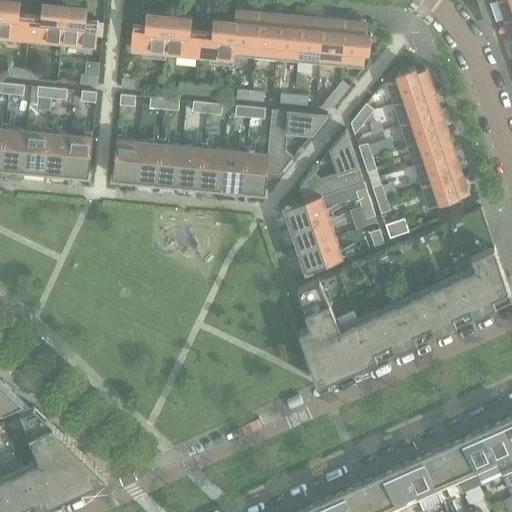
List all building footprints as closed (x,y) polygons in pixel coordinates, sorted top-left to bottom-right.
[(30,14),(19,13),(20,0),(0,0),(0,35),(28,38),(30,14)] [(511,17),(511,0),(500,0),(507,19),(511,17)] [(61,41),(65,3),(42,1),(41,15),(30,14),(28,38),(61,41)] [(96,45),(98,20),(86,19),(87,6),(65,3),(61,41),(96,45)] [(231,65),(237,10),(235,10),(234,20),(213,18),(212,31),(201,30),(199,55),(210,56),(209,63),(231,65)] [(254,57),(259,12),(237,10),(231,65),(233,65),(234,55),(254,57)] [(164,59),(169,14),(146,11),(145,25),(133,24),(131,48),(143,49),(143,56),(164,59)] [(275,59),(280,14),(259,12),(254,57),(255,50),(276,52),(275,59)] [(199,55),(201,30),(190,29),(191,16),(169,14),(164,59),(165,59),(166,51),(199,55)] [(298,61),(302,16),(280,14),(275,59),(298,61)] [(318,63),(323,18),(302,16),(298,61),(299,54),(319,56),(318,63)] [(341,65),(345,20),(323,18),(318,63),(341,65)] [(369,51),(371,33),(366,33),(367,22),(365,22),(365,19),(358,18),(357,22),(345,20),(341,65),(363,68),(365,50),(369,51)] [(24,77),(25,68),(8,66),(7,76),(24,77)] [(432,89),(425,68),(415,71),(414,67),(397,72),(398,77),(389,80),(396,101),(432,89)] [(41,79),(42,69),(25,68),(24,77),(41,79)] [(97,85),(98,75),(81,73),(80,83),(97,85)] [(138,88),(139,79),(122,77),(121,87),(138,88)] [(339,98),(349,85),(342,79),(332,92),(339,98)] [(0,92),(9,93),(10,83),(0,81),(0,92)] [(23,94),(24,84),(10,83),(9,93),(23,94)] [(195,94),(196,84),(179,83),(178,92),(195,94)] [(212,95),(213,86),(196,84),(195,94),(212,95)] [(51,97),(52,87),(38,85),(37,96),(51,97)] [(66,99),(67,88),(52,87),(51,97),(66,99)] [(250,99),(251,90),(237,88),(236,98),(250,99)] [(439,110),(432,89),(396,101),(403,122),(439,110)] [(96,101),(97,91),(82,90),(81,100),(96,101)] [(264,100),(265,91),(251,90),(250,99),(264,100)] [(293,103),(294,94),(281,92),(280,102),(293,103)] [(332,107),(339,98),(332,92),(321,106),(332,107)] [(134,105),(135,95),(120,93),(119,104),(134,105)] [(307,105),(308,95),(294,94),(293,103),(307,105)] [(164,107),(165,98),(150,96),(149,106),(164,107)] [(178,108),(179,99),(165,98),(164,107),(178,108)] [(207,112),(208,102),(193,100),(192,111),(207,112)] [(221,114),(222,103),(208,102),(207,112),(221,114)] [(365,119),(373,109),(374,108),(366,102),(358,113),(365,119)] [(250,116),(251,106),(236,104),(235,115),(250,116)] [(264,118),(265,107),(251,106),(250,116),(264,118)] [(291,159),(293,156),(285,149),(287,130),(312,133),(327,113),(271,108),(267,152),(268,152),(266,172),(267,172),(280,173),(282,170),(284,171),(292,160),(291,159)] [(446,130),(439,110),(403,122),(410,142),(446,130)] [(365,119),(358,113),(351,122),(354,133),(365,119)] [(23,167),(27,129),(5,127),(2,165),(23,167)] [(322,195),(364,181),(346,128),(331,147),(338,171),(320,177),(312,171),(310,174),(308,172),(300,184),(301,185),(299,188),(302,200),(303,201),(322,195)] [(45,169),(48,131),(27,129),(23,167),(45,169)] [(453,151),(446,130),(410,142),(417,163),(453,151)] [(66,171),(70,133),(48,131),(45,169),(66,171)] [(89,173),(92,135),(70,133),(66,171),(89,173)] [(135,178),(139,139),(116,137),(113,176),(135,178)] [(157,180),(161,142),(139,139),(135,178),(157,180)] [(178,182),(182,144),(161,142),(157,180),(178,182)] [(363,158),(373,155),(368,142),(358,145),(363,158)] [(200,184),(203,146),(182,144),(178,182),(200,184)] [(221,186),(225,148),(203,146),(200,184),(221,186)] [(243,188),(247,150),(225,148),(221,186),(243,188)] [(266,172),(268,152),(267,152),(247,150),(243,188),(265,190),(267,172),(266,172)] [(460,171),(453,151),(417,163),(424,183),(460,171)] [(377,168),(373,155),(363,158),(367,171),(377,168)] [(467,193),(460,171),(424,183),(431,205),(467,193)] [(386,196),(382,182),(372,186),(377,199),(386,196)] [(370,201),(366,187),(356,190),(360,204),(370,201)] [(328,215),(322,195),(303,201),(302,200),(285,206),(292,227),(328,215)] [(391,209),(386,196),(377,199),(381,212),(391,209)] [(375,215),(370,201),(360,204),(365,218),(375,215)] [(319,278),(298,287),(304,305),(310,324),(299,329),(314,373),(315,376),(316,379),(317,383),(358,364),(379,355),(378,352),(381,351),(395,344),(396,347),(419,337),(418,334),(421,333),(435,327),(436,329),(459,319),(458,317),(460,316),(475,309),(477,312),(499,301),(498,299),(500,298),(510,293),(502,269),(499,258),(494,244),(487,224),(481,206),(441,224),(419,233),(399,242),(381,250),(361,259),(341,268),(322,276),(319,278)] [(335,235),(328,215),(292,227),(299,248),(335,235)] [(409,231),(404,217),(385,224),(390,237),(409,231)] [(384,242),(379,228),(369,231),(374,246),(384,242)] [(343,257),(335,235),(299,248),(306,269),(343,257)] [(0,412),(24,402),(0,379),(0,412)] [(0,511),(18,511),(32,506),(32,505),(36,503),(37,504),(39,503),(39,502),(44,500),(56,495),(58,498),(108,475),(106,473),(85,454),(76,445),(64,433),(34,404),(29,407),(28,407),(21,410),(20,411),(1,419),(0,419),(0,511)] [(511,416),(502,420),(511,443),(511,416)] [(511,443),(502,420),(501,420),(501,421),(482,429),(497,464),(502,474),(511,469),(511,443)] [(497,464),(482,429),(481,429),(482,430),(462,438),(477,473),(497,464)] [(477,473),(462,438),(462,437),(461,438),(462,438),(443,447),(458,482),(477,473)] [(458,482),(443,447),(442,446),(442,447),(423,455),(438,490),(458,482)] [(442,500),(438,490),(423,455),(422,455),(422,456),(403,464),(418,499),(423,509),(442,500)] [(418,499),(403,464),(403,463),(402,464),(403,465),(384,473),(398,508),(418,499)] [(400,511),(398,508),(384,473),(383,472),(382,473),(383,473),(364,482),(376,511),(400,511)] [(376,511),(364,482),(364,481),(363,481),(363,482),(344,490),(353,511),(376,511)] [(353,511),(344,490),(343,490),(343,491),(324,499),(329,511),(353,511)] [(511,511),(511,497),(511,495),(503,499),(508,511),(511,511)] [(329,511),(324,499),(324,498),(323,499),(324,500),(305,508),(306,511),(329,511)]
